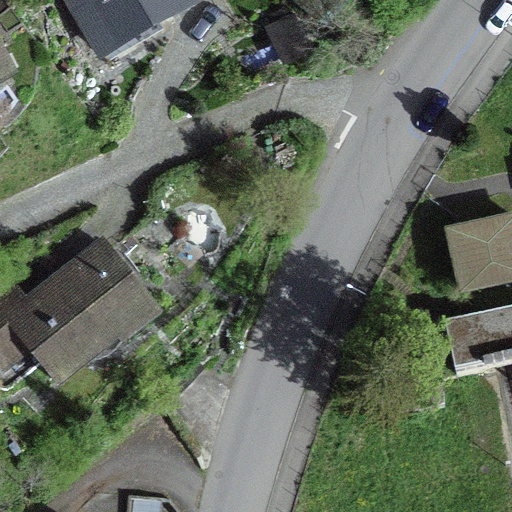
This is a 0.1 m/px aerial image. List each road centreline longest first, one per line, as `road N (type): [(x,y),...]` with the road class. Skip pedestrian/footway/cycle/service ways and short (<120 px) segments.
road 1 (residential): [(0,224),(280,100),(338,105),(389,128)]
road 2 (residential): [(233,511),(253,438),(389,128)]
road 3 (residential): [(389,128),(482,0)]
